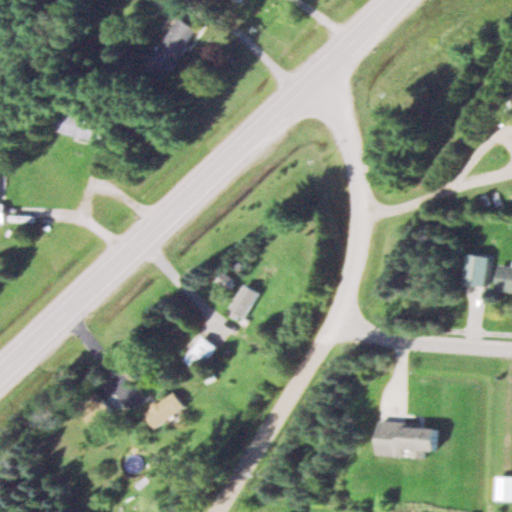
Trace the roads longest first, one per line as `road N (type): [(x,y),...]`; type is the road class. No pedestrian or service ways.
road 1 (secondary): [(0,378),(404,0)]
road 2 (residential): [(335,323),(361,208),(358,164),(324,76)]
road 3 (residential): [(211,511),(335,323)]
road 4 (residential): [(511,346),(335,323)]
